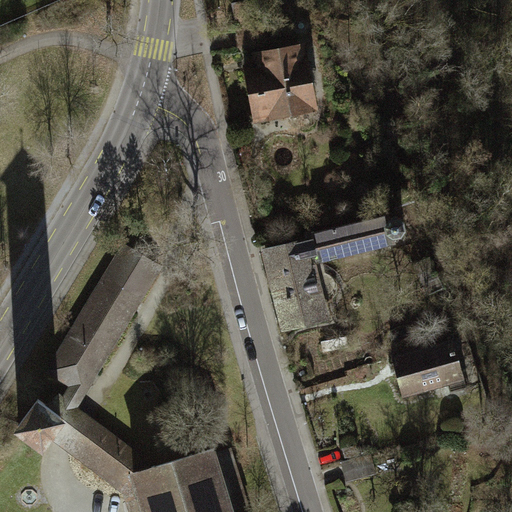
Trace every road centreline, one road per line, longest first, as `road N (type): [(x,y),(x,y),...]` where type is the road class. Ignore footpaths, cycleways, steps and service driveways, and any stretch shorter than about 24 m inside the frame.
road 1 (residential): [(314,511),(207,138),(192,117),(143,90)]
road 2 (tertiary): [(0,351),(125,137),(143,90)]
